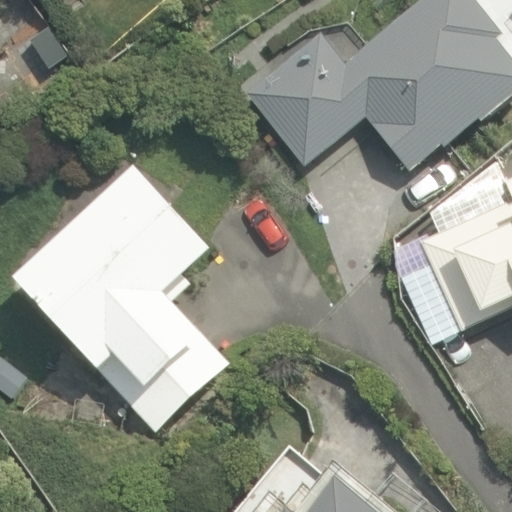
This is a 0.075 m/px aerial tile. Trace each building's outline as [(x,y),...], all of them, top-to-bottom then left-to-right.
[(325,33),(249,94),(306,166),(366,119),(412,177),(511,96),(511,34),(504,25),(511,18),(511,0),(425,0),(348,62),(325,33)] [(137,167),(14,282),(157,434),(233,362),(166,291),(212,247),(137,167)] [(511,203),(423,241),(462,333),(511,311),(511,180),(508,182),(511,190),(511,203)] [(0,359),(0,389),(11,399),(30,376),(4,354),(0,359)] [(391,511),(343,474),(334,478),(292,444),(235,511),(391,511)]
